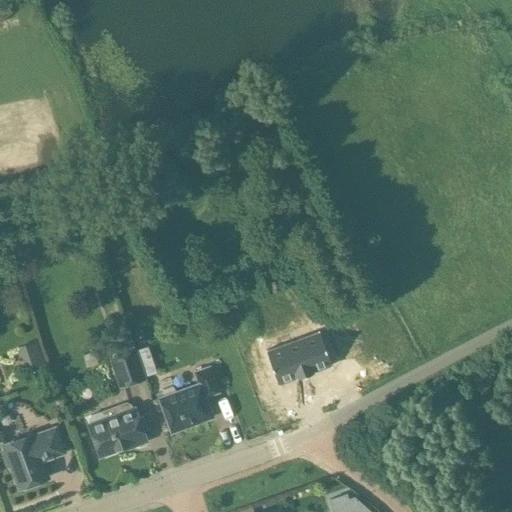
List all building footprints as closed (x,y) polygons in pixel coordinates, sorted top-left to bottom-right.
[(244,130),(250,141),(260,135),(254,124),(244,130)] [(76,252),(76,258),(80,262),(86,262),(90,258),(90,253),(86,248),(80,248),(76,252)] [(145,378),(136,350),(128,328),(115,333),(121,353),(110,357),(120,386),(145,378)] [(320,331),(266,351),(278,384),(332,364),(320,331)] [(38,341),(23,344),(28,365),(43,362),(38,341)] [(136,350),(145,378),(156,374),(148,346),(136,350)] [(176,391),(173,386),(162,390),(163,396),(159,397),(171,431),(213,416),(205,396),(218,391),(209,366),(195,371),(199,383),(176,391)] [(104,414),(99,412),(90,415),(89,419),(90,423),(88,424),(99,456),(132,443),(133,446),(147,440),(135,407),(105,418),(104,414)] [(65,452),(55,426),(33,434),(32,433),(15,439),(17,445),(1,451),(7,465),(10,467),(18,488),(21,487),(24,490),(36,485),(36,481),(48,477),(42,460),(65,452)] [(328,500),(332,511),(370,511),(353,497),(347,499),(345,494),(328,500)]
